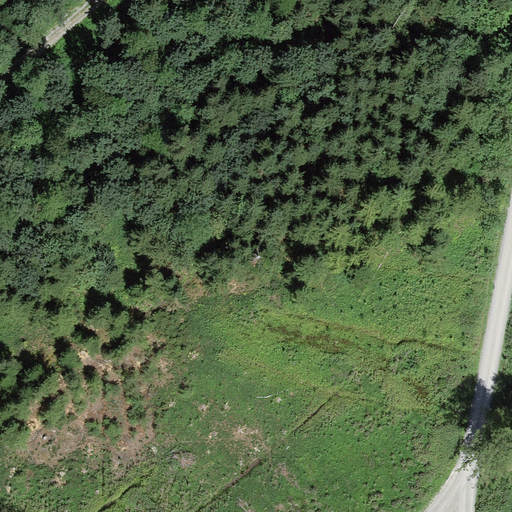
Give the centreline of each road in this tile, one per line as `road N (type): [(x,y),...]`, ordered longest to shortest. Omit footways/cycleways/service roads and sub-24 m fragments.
road 1 (track): [(464,493),(511,219)]
road 2 (track): [(0,79),(96,0)]
